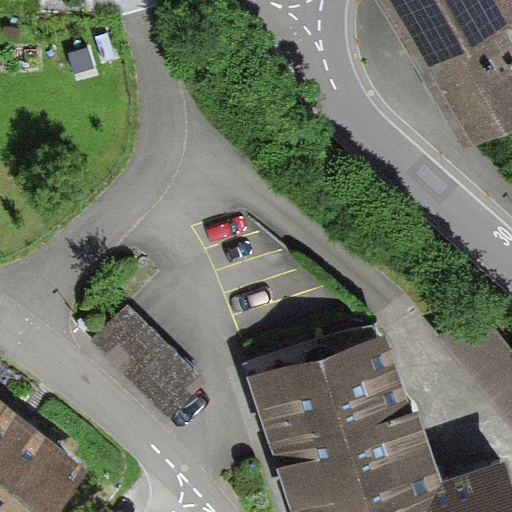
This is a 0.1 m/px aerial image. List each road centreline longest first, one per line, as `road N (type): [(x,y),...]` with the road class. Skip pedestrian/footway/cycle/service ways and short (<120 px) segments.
road 1 (residential): [(308,15),(327,71),(360,123),(511,259)]
road 2 (residential): [(0,302),(192,475)]
